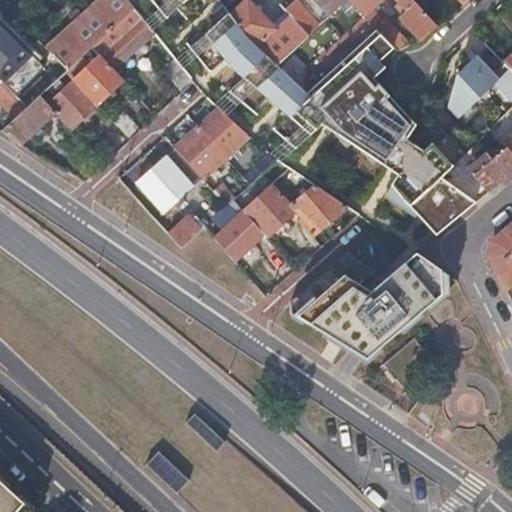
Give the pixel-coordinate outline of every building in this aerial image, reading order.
[(92,47),(125,18),(135,9),(127,0),(101,0),(50,48),(70,68),(92,47)] [(152,0),(167,19),(188,0),(152,0)] [(247,36),(277,65),(310,34),(291,14),(277,28),(250,0),(244,0),(230,13),(247,36)] [(291,14),(310,34),(347,0),(318,0),(320,2),(313,10),(303,0),(297,0),(287,10),(291,14)] [(393,48),(398,52),(403,48),(411,46),(385,17),(383,18),(373,8),(381,0),(395,0),(400,4),(404,0),(349,0),(377,30),(393,48)] [(413,0),(404,0),(400,4),(395,10),(401,17),(416,2),(413,0)] [(424,41),(440,27),(416,2),(401,17),(424,41)] [(118,67),(155,34),(135,9),(125,18),(131,26),(104,52),(118,67)] [(418,215),(437,236),(478,203),(443,177),(453,167),(431,144),(425,150),(408,141),(416,125),(374,79),(385,67),(380,61),(393,48),(377,30),(308,91),(277,65),(247,36),(230,13),(192,48),(211,71),(227,60),(243,78),(232,94),(255,113),(269,100),(289,116),(276,133),(298,151),(323,124),(346,148),(351,143),(373,164),(376,160),(397,174),(391,186),(406,202),(408,213),(415,219),(418,215)] [(40,95),(66,72),(70,68),(50,48),(45,42),(36,51),(46,62),(20,87),(14,92),(28,107),(40,95)] [(511,54),(503,62),(511,70),(511,71),(511,54)] [(97,105),(124,80),(100,55),(73,80),(97,105)] [(458,74),(447,107),(457,118),(495,84),(500,80),(477,56),(458,74)] [(190,87),(195,83),(182,66),(172,74),(182,85),(186,82),(190,87)] [(0,68),(0,78),(14,92),(20,87),(1,68),(0,68)] [(511,71),(511,70),(500,80),(495,84),(511,103),(511,71)] [(0,93),(20,114),(28,107),(14,92),(0,78),(0,93)] [(71,129),(97,105),(73,80),(47,103),(57,113),(71,129)] [(22,144),(57,113),(47,103),(40,95),(28,107),(20,114),(2,130),(22,144)] [(251,137),(219,108),(197,128),(227,159),(251,137)] [(109,126),(125,144),(137,134),(121,116),(109,126)] [(227,159),(197,128),(175,148),(178,151),(204,180),(227,159)] [(511,134),(501,144),(506,149),(511,144),(511,134)] [(97,168),(78,149),(64,159),(83,180),(97,168)] [(463,165),(488,193),(511,173),(511,157),(506,151),(505,150),(505,149),(491,161),(485,154),(477,160),(473,156),(463,165)] [(204,180),(178,151),(168,159),(193,189),(204,180)] [(278,160),(271,154),(263,161),(269,168),(278,160)] [(193,189),(168,159),(139,185),(164,214),(193,189)] [(221,185),(215,192),(228,206),(234,200),(221,185)] [(274,185),(244,212),(264,233),(267,237),(296,211),(303,218),(300,221),(313,235),(344,205),(314,185),(292,204),(274,185)] [(264,233),(244,212),(215,238),(234,261),(264,233)] [(190,216),(170,234),(182,248),(202,230),(190,216)] [(511,223),(493,239),(490,256),(511,301),(511,223)] [(292,301),(292,314),(365,361),(409,323),(457,282),(417,253),(373,292),(333,267),(292,301)] [(413,340),(381,366),(386,372),(382,375),(390,385),(394,381),(406,395),(437,368),(428,358),(432,355),(425,347),(422,350),(413,340)] [(33,511),(34,511),(0,480),(0,511),(33,511)]
